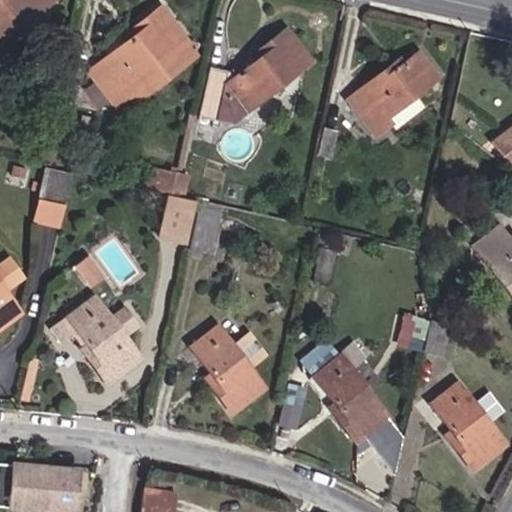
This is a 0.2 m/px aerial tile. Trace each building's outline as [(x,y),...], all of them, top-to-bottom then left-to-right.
[(0,0),(0,41),(54,0),(0,0)] [(133,78),(184,38),(160,7),(125,34),(129,39),(88,72),(95,81),(108,99),(114,106),(128,95),(140,86),(133,78)] [(230,124),(311,62),(285,29),(250,56),(253,60),(231,77),(226,71),(209,67),(197,118),(230,124)] [(132,101),(194,53),(196,44),(184,38),(133,78),(140,86),(128,95),(132,101)] [(415,96),(437,78),(417,53),(401,65),(398,60),(346,100),(375,136),(390,124),(386,118),(415,96)] [(82,90),(75,81),(70,86),(65,105),(99,113),(96,108),(82,90)] [(108,99),(95,81),(82,90),(96,108),(108,99)] [(395,129),(424,107),(415,96),(386,118),(390,124),(395,129)] [(330,159),(336,131),(322,128),(317,156),(330,159)] [(511,128),(491,144),(511,169),(511,168),(511,128)] [(152,191),(156,169),(152,168),(146,190),(152,191)] [(61,206),(68,175),(42,169),(36,200),(61,206)] [(171,196),(176,174),(156,169),(152,191),(171,196)] [(184,198),(188,176),(176,174),(171,196),(184,198)] [(186,244),(194,203),(167,197),(159,237),(186,244)] [(56,228),(61,206),(36,200),(31,222),(56,228)] [(210,255),(220,212),(198,207),(188,250),(210,255)] [(511,298),(511,237),(508,240),(498,227),(473,248),(511,298)] [(328,285),(335,252),(318,248),(311,281),(328,285)] [(0,328),(19,314),(0,288),(0,328)] [(107,385),(139,360),(123,339),(107,318),(91,297),(64,318),(66,320),(74,331),(85,345),(90,351),(84,356),(107,385)] [(123,339),(139,327),(123,305),(107,318),(123,339)] [(74,331),(66,320),(52,330),(60,341),(74,331)] [(442,355),(449,329),(428,324),(422,350),(442,355)] [(231,413),(263,388),(247,367),(232,347),(216,326),(188,347),(209,374),(214,380),(209,384),(231,413)] [(247,367),(263,355),(247,335),(232,347),(247,367)] [(328,337),(299,358),(309,373),(338,352),(328,337)] [(90,351),(85,345),(80,350),(84,356),(90,351)] [(386,419),(387,418),(339,356),(312,377),(333,404),(338,410),(332,414),(355,443),(371,430),(386,419)] [(28,402),(37,360),(29,359),(20,400),(28,402)] [(214,380),(209,374),(204,378),(209,384),(214,380)] [(472,471),(504,446),(456,383),(429,405),(450,431),(455,437),(449,442),(472,471)] [(338,410),(333,404),(328,408),(332,414),(338,410)] [(396,431),(386,419),(371,430),(381,443),(396,431)] [(455,437),(450,431),(445,436),(449,442),(455,437)] [(0,507),(7,508),(11,465),(0,464),(0,507)] [(71,511),(75,471),(11,465),(7,508),(45,511),(44,511),(71,511)] [(173,511),(176,494),(142,489),(138,511),(173,511)]
